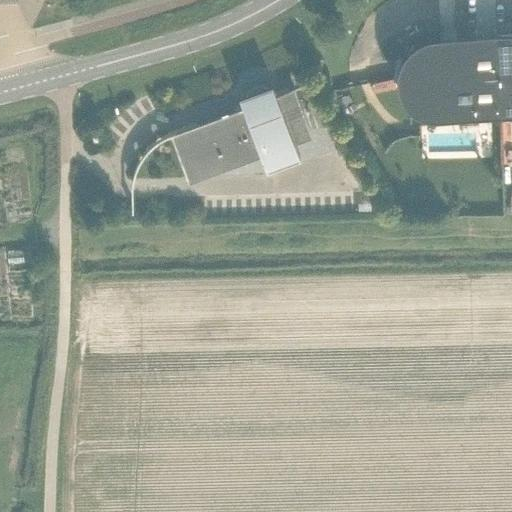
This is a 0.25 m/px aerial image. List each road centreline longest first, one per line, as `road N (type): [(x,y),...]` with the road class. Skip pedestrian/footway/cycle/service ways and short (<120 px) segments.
road 1 (unclassified): [(48,511),(65,249),(64,109),(55,79)]
road 2 (secondary): [(55,79),(227,27),(278,0)]
